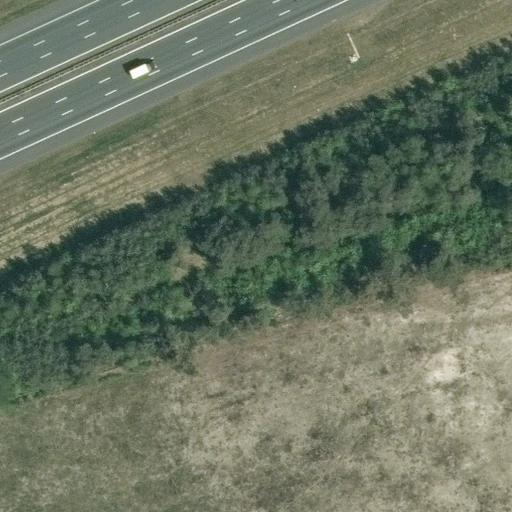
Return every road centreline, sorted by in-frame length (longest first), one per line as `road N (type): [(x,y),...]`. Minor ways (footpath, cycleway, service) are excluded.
road 1 (motorway): [(0,135),(295,0)]
road 2 (motorway): [(149,0),(0,68)]
